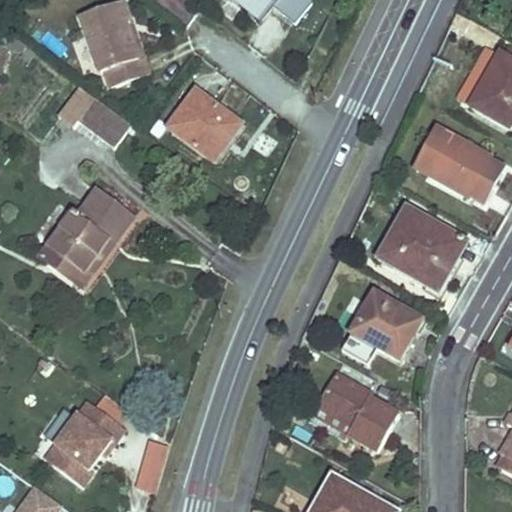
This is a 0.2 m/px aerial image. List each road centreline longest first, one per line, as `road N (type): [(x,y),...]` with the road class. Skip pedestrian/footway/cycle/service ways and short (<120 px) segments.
road 1 (secondary): [(194,511),(244,333),(407,0)]
road 2 (residential): [(447,511),(439,378),(511,255)]
road 3 (unknown): [(278,263),(98,126)]
